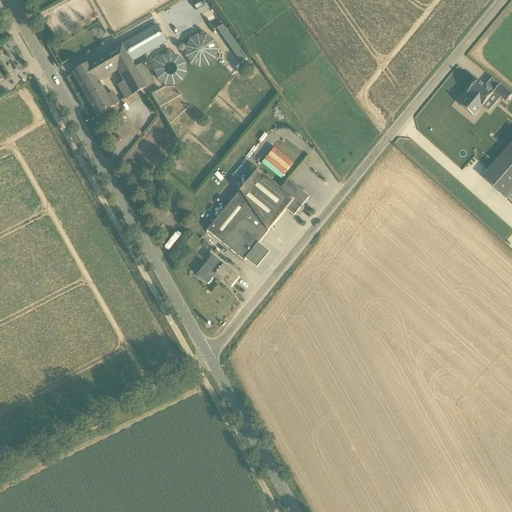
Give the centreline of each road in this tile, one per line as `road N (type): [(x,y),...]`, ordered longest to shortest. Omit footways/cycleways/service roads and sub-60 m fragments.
road 1 (unclassified): [(502,0),(206,353)]
road 2 (tertiary): [(206,353),(11,0)]
road 3 (unclassified): [(206,353),(0,466)]
road 4 (tertiary): [(299,511),(206,353)]
